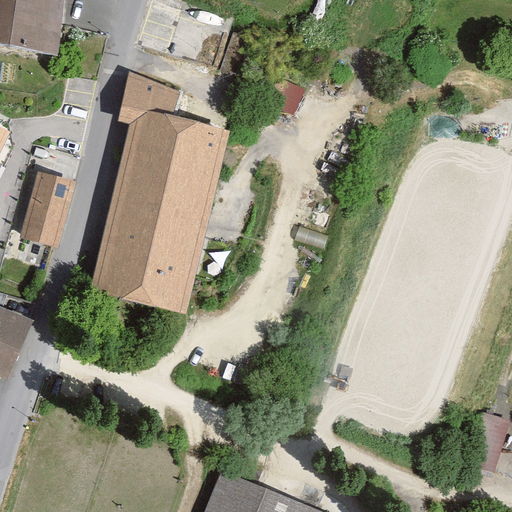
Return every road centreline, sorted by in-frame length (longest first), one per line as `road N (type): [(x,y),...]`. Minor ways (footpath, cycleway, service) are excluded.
road 1 (track): [(116,55),(221,87),(290,137),(296,160),(272,256),(234,307),(148,379)]
road 2 (residential): [(132,0),(44,335),(0,465)]
road 3 (track): [(269,118),(347,113),(377,61)]
road 4 (track): [(370,511),(281,433)]
